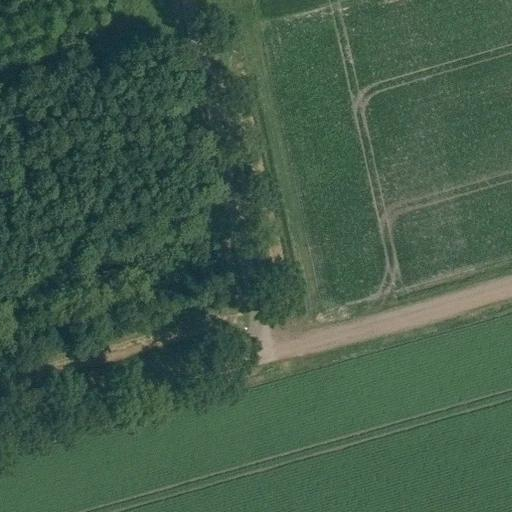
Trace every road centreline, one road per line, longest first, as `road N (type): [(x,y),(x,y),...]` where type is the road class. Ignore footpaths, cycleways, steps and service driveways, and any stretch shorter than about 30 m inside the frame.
road 1 (unclassified): [(0,431),(248,361),(260,350),(186,0)]
road 2 (track): [(260,350),(511,285)]
